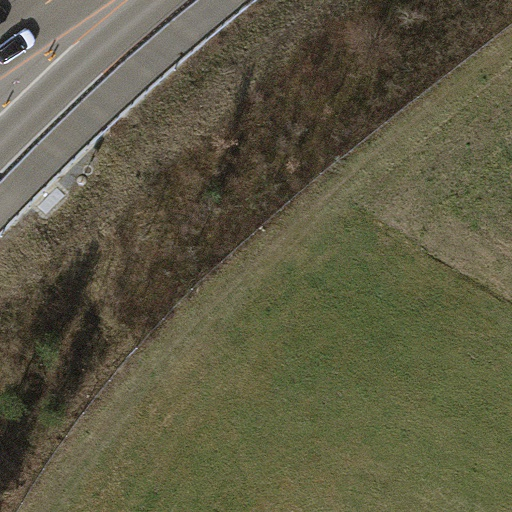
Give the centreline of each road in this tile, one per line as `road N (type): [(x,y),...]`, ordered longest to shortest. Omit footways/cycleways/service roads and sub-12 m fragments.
road 1 (track): [(511,46),(287,234),(141,386),(54,511)]
road 2 (motorway): [(0,143),(106,0)]
